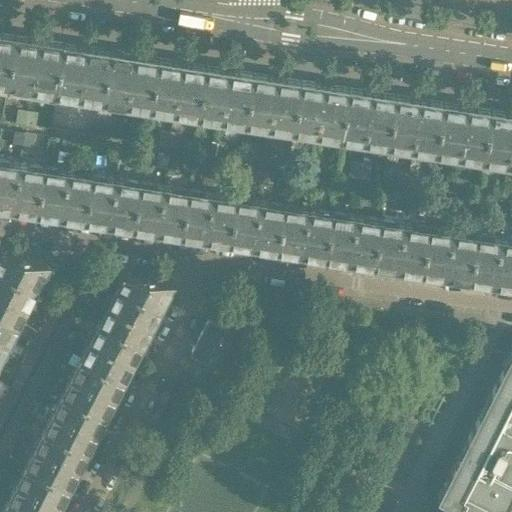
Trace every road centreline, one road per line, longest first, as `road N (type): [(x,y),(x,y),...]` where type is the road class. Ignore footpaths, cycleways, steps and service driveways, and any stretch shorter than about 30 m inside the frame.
road 1 (residential): [(511,307),(215,260)]
road 2 (residential): [(215,260),(86,511)]
road 3 (tertiary): [(511,62),(242,21)]
road 4 (residential): [(215,260),(0,227)]
road 5 (tertiary): [(242,21),(105,0)]
